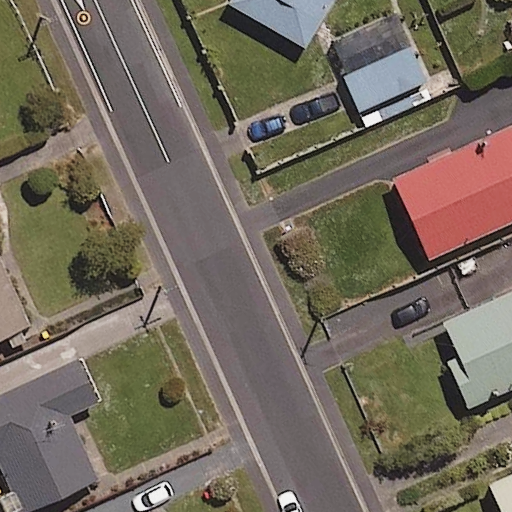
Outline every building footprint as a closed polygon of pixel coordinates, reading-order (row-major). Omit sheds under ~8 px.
[(231,0),(230,2),(304,47),(332,0),(231,0)] [(387,56),(374,24),(330,42),(359,110),(425,82),(410,46),(387,56)] [(511,221),(511,127),(395,178),(429,257),(511,221)] [(0,338),(28,326),(0,262),(0,338)] [(511,292),(444,322),(460,358),(450,362),(470,406),(511,387),(511,292)] [(96,403),(79,363),(0,396),(0,456),(23,511),(96,481),(68,415),(96,403)] [(511,511),(511,475),(491,485),(503,511),(511,511)]
